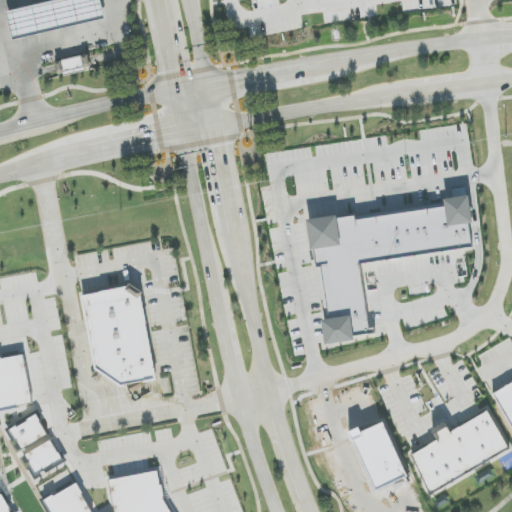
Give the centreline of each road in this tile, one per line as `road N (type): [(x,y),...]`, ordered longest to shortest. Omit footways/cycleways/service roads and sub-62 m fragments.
road 1 (residential): [(268,393),(449,342),(490,312),(508,256),(487,84)]
road 2 (secondary): [(352,57),(171,88)]
road 3 (secondary): [(46,161),(219,126)]
road 4 (secondary): [(268,393),(235,227)]
road 5 (secondary): [(219,126),(377,98)]
road 6 (secondary): [(180,135),(213,291)]
road 7 (secondary): [(171,88),(35,120)]
road 8 (secondary): [(481,40),(352,57)]
